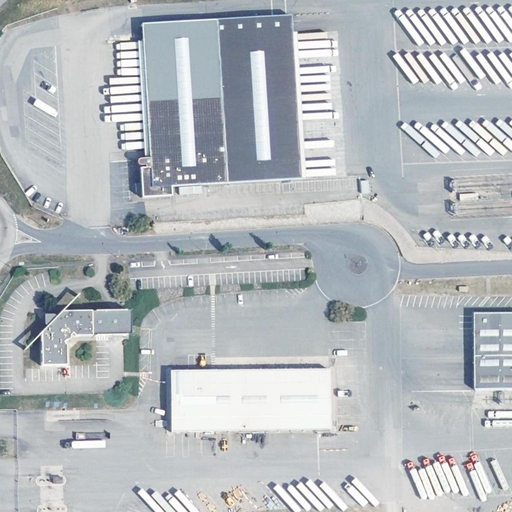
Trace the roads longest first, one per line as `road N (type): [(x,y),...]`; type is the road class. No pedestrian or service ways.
road 1 (unclassified): [(5,239),(72,247),(312,235),(359,267)]
road 2 (unknown): [(89,186),(59,184),(31,169),(8,123),(11,31),(59,14),(80,28)]
road 3 (unknown): [(161,197),(314,192),(321,213),(312,235)]
road 4 (unknown): [(375,101),(511,102)]
road 5 (unknown): [(386,196),(420,223),(511,220)]
road 6 (unknown): [(386,196),(446,168),(511,166)]
